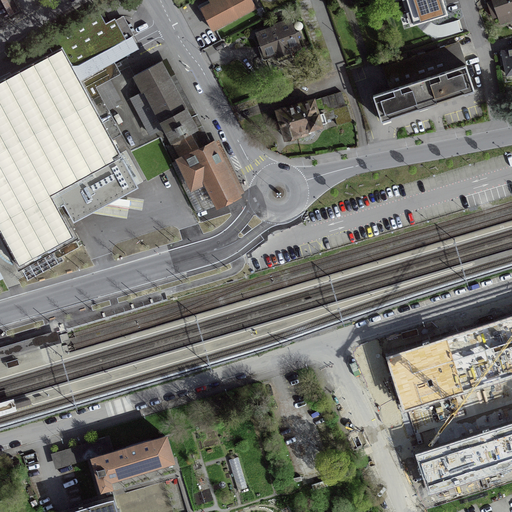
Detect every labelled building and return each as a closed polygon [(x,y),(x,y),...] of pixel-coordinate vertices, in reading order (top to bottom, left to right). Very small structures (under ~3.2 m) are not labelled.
[(201,10),(212,30),(254,8),(249,0),(211,0),(202,5),(204,9),(201,10)] [(446,14),(440,0),(406,0),(414,25),(446,14)] [(511,0),(491,0),(493,4),(493,6),(489,7),(493,18),(497,17),(500,24),(511,19),(511,0)] [(115,18),(106,23),(98,9),(47,41),(52,52),(0,80),(0,252),(1,254),(6,259),(14,264),(18,262),(20,264),(51,247),(57,258),(60,256),(60,257),(61,257),(79,247),(57,205),(63,201),(72,219),(84,213),(85,203),(87,202),(100,204),(101,194),(103,194),(116,196),(136,184),(121,156),(122,156),(112,139),(122,133),(109,110),(96,87),(90,75),(80,80),(76,73),(71,63),(73,65),(75,65),(76,66),(78,65),(126,39),(115,18)] [(290,23),(257,36),(265,57),(275,53),(278,63),(291,58),(289,52),(299,48),(290,23)] [(80,80),(90,75),(138,49),(131,36),(126,39),(78,65),(76,66),(75,65),(73,65),(71,63),(76,73),(80,80)] [(457,44),(411,59),(383,68),(390,90),(372,96),(380,121),(381,121),(381,123),(400,117),(427,107),(442,103),(473,92),(473,91),(473,90),(465,66),(457,44)] [(511,50),(502,53),(507,75),(511,73),(511,50)] [(149,135),(165,127),(181,159),(204,147),(174,91),(159,63),(134,76),(143,92),(131,98),(149,135)] [(122,103),(110,80),(96,87),(109,110),(122,103)] [(325,121),(334,119),(336,126),(351,122),(346,106),(345,107),(340,92),(313,101),(312,101),(311,101),(311,102),(278,111),(276,112),(277,113),(280,121),(275,122),(277,130),(282,128),(285,138),(284,138),(285,140),(287,139),(286,139),(296,136),(297,138),(310,134),(310,133),(314,132),(312,128),(324,124),(325,125),(326,124),(325,121)] [(205,182),(217,206),(238,196),(229,176),(212,143),(204,147),(181,159),(178,160),(192,188),(205,182)] [(152,298),(60,324),(62,330),(154,304),(152,298)] [(511,315),(388,355),(405,407),(511,372),(511,315)] [(57,330),(0,346),(0,357),(59,340),(57,330)] [(6,362),(8,368),(19,364),(17,359),(6,362)] [(0,416),(18,411),(14,398),(0,402),(0,416)] [(29,399),(15,403),(15,404),(16,408),(31,404),(29,399)] [(511,421),(418,451),(429,489),(511,463),(511,421)] [(107,478),(171,459),(164,437),(114,452),(113,452),(108,436),(92,441),(88,442),(91,455),(92,458),(101,489),(109,486),(107,478)] [(91,455),(88,442),(50,454),(54,469),(71,464),(92,458),(91,455)] [(35,453),(22,457),(25,467),(26,466),(38,463),(35,453)] [(228,461),(237,490),(242,489),(246,488),(237,458),(228,461)] [(319,480),(305,485),(306,491),(321,486),(319,480)] [(117,511),(113,496),(85,505),(84,505),(83,503),(79,505),(80,507),(69,510),(69,511),(117,511)]
